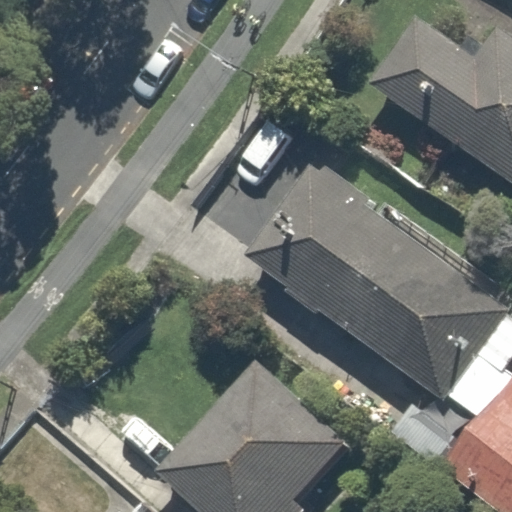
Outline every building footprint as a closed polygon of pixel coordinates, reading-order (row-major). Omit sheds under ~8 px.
[(511,27),(470,0),(443,0),(381,93),(511,179),(511,27)] [(477,424),(511,374),(511,302),(321,166),(236,284),(274,312),(295,283),(405,362),(384,391),(436,428),(451,406),(477,424)] [(293,511),(362,425),(272,354),(169,485),(202,511),(293,511)] [(511,511),(511,374),(477,424),(443,470),(501,511),(511,511)] [(114,511),(34,438),(0,474),(0,511),(114,511)]
